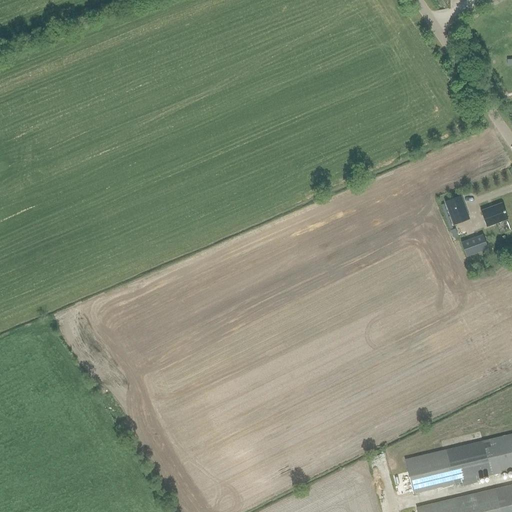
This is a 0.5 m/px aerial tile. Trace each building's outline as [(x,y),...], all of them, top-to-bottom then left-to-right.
[(454,225),(469,219),(460,196),(445,201),(454,225)] [(508,219),(502,204),(481,211),(486,226),(508,219)] [(482,234),(462,242),(467,256),(488,249),(482,234)] [(477,479),(511,470),(511,433),(405,459),(413,494),(462,482),(463,486),(478,483),(477,479)] [(417,511),(511,511),(511,484),(416,507),(417,511)]
